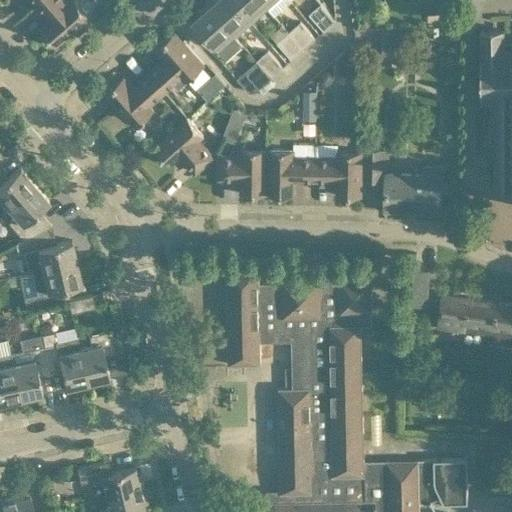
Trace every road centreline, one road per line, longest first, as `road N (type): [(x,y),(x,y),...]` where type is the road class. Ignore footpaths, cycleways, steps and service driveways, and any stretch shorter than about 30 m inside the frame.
road 1 (residential): [(133,225),(436,234),(511,266)]
road 2 (residential): [(175,409),(133,225)]
road 3 (residential): [(0,449),(175,409)]
road 4 (residential): [(39,106),(164,0)]
road 5 (residential): [(133,225),(124,198),(39,106)]
